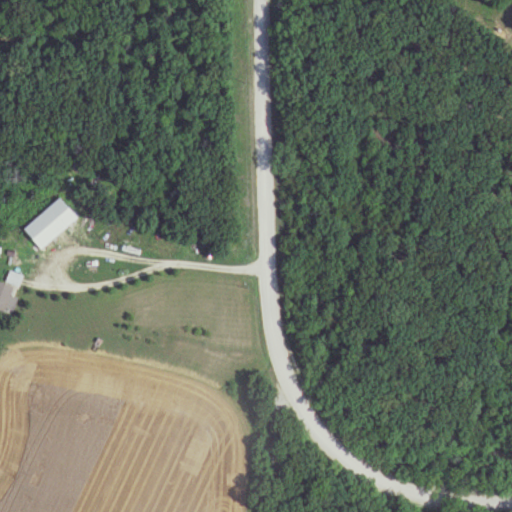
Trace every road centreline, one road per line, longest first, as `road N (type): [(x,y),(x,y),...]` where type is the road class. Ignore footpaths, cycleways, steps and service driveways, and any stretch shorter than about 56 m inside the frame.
road 1 (tertiary): [(511,500),(455,500),(357,469),(319,438),(284,387),(274,335),(263,0)]
road 2 (residential): [(271,276),(38,254),(31,286)]
